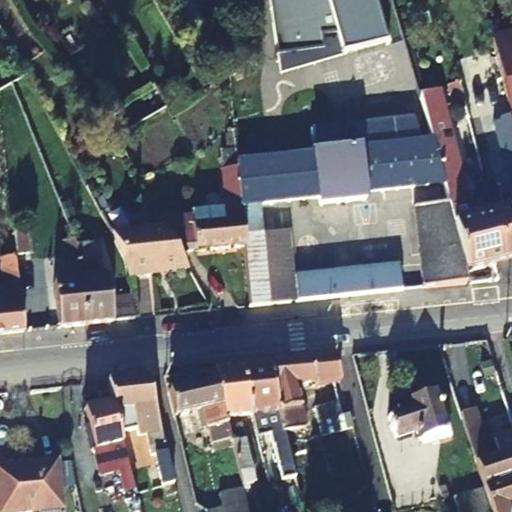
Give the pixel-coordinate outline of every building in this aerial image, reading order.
[(511,125),(511,34),(490,40),(497,67),(501,80),(506,100),(511,125)] [(248,68),(250,108),(401,100),(399,61),(248,68)] [(485,84),(490,83),(501,80),(497,67),(482,71),(485,84)] [(501,80),(490,83),(496,104),(506,100),(501,80)] [(459,86),(467,119),(485,115),(477,83),(459,86)] [(439,137),(448,135),(437,90),(419,95),(428,130),(437,128),(439,137)] [(511,125),(506,100),(496,104),(500,120),(493,123),(510,191),(498,195),(502,210),(491,213),(504,262),(511,260),(511,125)] [(334,127),(336,138),(347,138),(346,131),(355,130),(357,149),(420,143),(413,120),(334,127)] [(466,203),(448,135),(439,137),(437,128),(428,130),(432,141),(443,184),(449,206),(466,271),(504,262),(491,213),(482,215),(478,200),(466,203)] [(347,138),(336,138),(337,151),(236,163),(244,246),(250,307),(266,305),(261,234),(258,203),(316,197),(317,205),(363,199),(362,193),(443,184),(432,141),(420,143),(357,149),(355,130),(346,131),(347,138)] [(236,163),(235,152),(225,153),(230,208),(195,210),(195,216),(161,218),(167,230),(179,251),(244,246),(236,163)] [(466,271),(449,206),(415,208),(424,289),(470,284),(466,271)] [(13,236),(16,256),(30,255),(27,228),(13,230),(13,236)] [(129,278),(188,268),(179,251),(167,230),(113,235),(126,261),(129,278)] [(290,231),(261,234),(266,305),(295,302),(290,231)] [(0,238),(3,258),(16,256),(13,236),(0,238)] [(78,244),(77,242),(64,243),(67,281),(54,283),(58,328),(87,325),(78,244)] [(136,319),(131,296),(112,297),(101,243),(78,244),(87,325),(136,319)] [(16,256),(3,258),(0,258),(4,286),(0,287),(0,334),(24,332),(16,256)] [(320,299),(383,293),(382,284),(319,290),(320,299)] [(268,364),(288,444),(306,439),(294,384),(314,380),(316,386),(340,380),(334,357),(268,364)] [(268,364),(242,367),(253,414),(260,443),(274,440),(283,479),(296,476),(288,444),(268,364)] [(237,461),(249,458),(245,442),(241,441),(239,416),(253,414),(242,367),(215,370),(217,379),(233,445),(237,461)] [(107,383),(112,405),(120,433),(136,428),(138,434),(146,432),(160,487),(175,482),(148,378),(107,383)] [(217,379),(168,392),(174,417),(203,409),(212,450),(233,445),(217,379)] [(408,408),(386,414),(393,437),(415,430),(418,439),(449,430),(436,394),(415,395),(407,403),(408,408)] [(460,413),(472,410),(469,399),(458,403),(460,413)] [(342,414),(339,401),(313,407),(317,421),(342,414)] [(93,452),(123,444),(120,433),(112,405),(84,412),(93,452)] [(475,409),(472,410),(460,413),(471,448),(476,447),(475,440),(483,437),(475,409)] [(351,415),(343,415),(347,428),(354,426),(351,415)] [(511,432),(493,438),(498,454),(511,449),(511,432)] [(511,449),(498,454),(475,461),(478,471),(481,480),(483,486),(511,476),(511,449)] [(0,511),(30,511),(57,509),(54,464),(0,471),(0,511)] [(243,484),(254,481),(251,469),(240,472),(243,484)] [(478,471),(460,476),(463,486),(481,480),(478,471)] [(511,476),(483,486),(488,501),(491,511),(510,511),(509,505),(511,504),(511,476)] [(250,511),(246,498),(243,484),(227,488),(232,505),(206,511),(205,511),(250,511)] [(452,498),(456,511),(477,511),(470,492),(452,498)]
